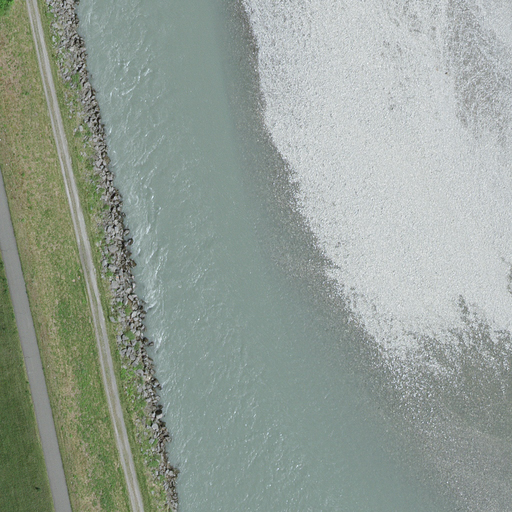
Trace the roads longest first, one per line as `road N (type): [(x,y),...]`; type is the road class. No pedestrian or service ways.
road 1 (track): [(32,0),(137,511)]
road 2 (track): [(0,204),(64,511)]
